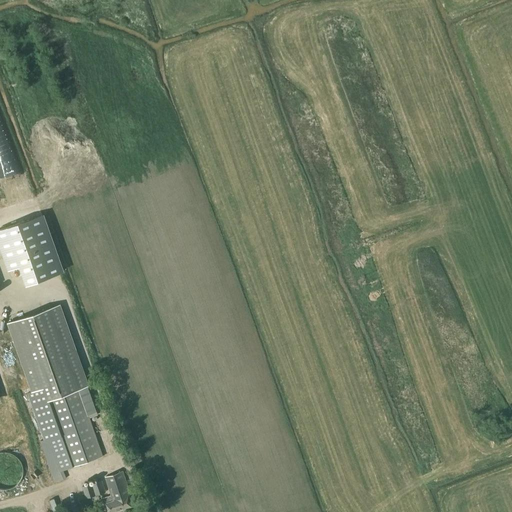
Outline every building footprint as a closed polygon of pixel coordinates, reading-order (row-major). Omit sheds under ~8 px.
[(42,215),(0,229),(0,245),(8,269),(20,265),(26,284),(62,271),(42,215)] [(63,470),(102,456),(88,414),(96,411),(59,304),(9,322),(33,391),(29,392),(45,439),(40,440),(54,482),(66,478),(63,470)] [(0,489),(3,490),(8,490),(13,488),(18,485),(21,481),(23,476),(23,470),(22,465),(20,460),(16,456),(11,454),(6,452),(1,453),(0,452),(0,489)] [(123,508),(131,506),(128,496),(130,495),(122,471),(105,477),(111,495),(102,498),(104,503),(105,503),(108,511),(110,511),(123,508)] [(105,492),(101,480),(82,486),(86,498),(105,492)]
